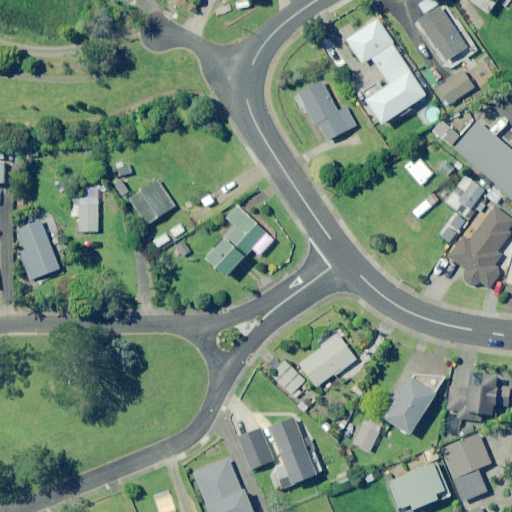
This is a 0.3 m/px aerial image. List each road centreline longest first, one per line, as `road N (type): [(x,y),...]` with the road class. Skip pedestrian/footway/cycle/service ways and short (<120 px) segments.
road 1 (residential): [(8,511),(173,444),(203,416),(225,375)]
road 2 (residential): [(343,260),(262,137),(246,96),(251,64)]
road 3 (residential): [(196,322),(0,323)]
road 4 (residential): [(511,335),(403,311),(343,260)]
